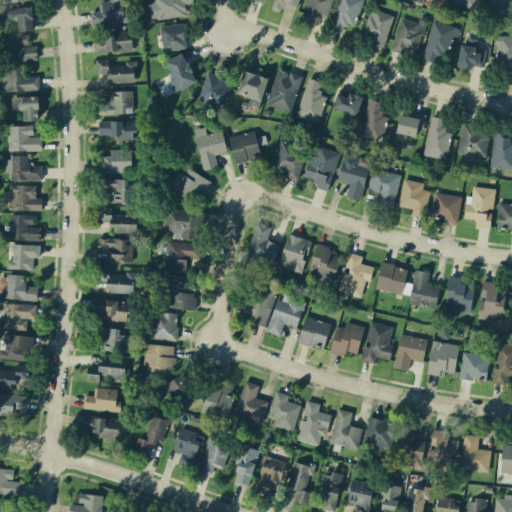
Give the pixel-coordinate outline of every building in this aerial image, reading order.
[(92,24),(130,22),(129,10),(123,10),(122,0),(110,0),(99,1),(99,10),(91,10),(92,24)] [(154,0),(155,0),(147,2),(150,20),(188,13),(186,3),(194,1),(193,0),(154,0)] [(299,0),(273,0),(271,8),(281,11),(284,3),(297,8),(299,0)] [(327,18),(332,0),(307,0),(303,15),(313,19),(314,14),(327,18)] [(361,0),(337,0),(329,28),(342,32),(346,21),(354,24),(361,0)] [(452,0),(452,3),(475,8),(476,0),(452,0)] [(511,0),(488,0),(488,7),(511,8),(511,0)] [(34,29),(33,6),(7,7),(8,20),(18,19),(18,30),(34,29)] [(384,45),(393,15),(370,7),(361,37),(384,45)] [(418,22),(400,17),(391,48),(416,55),(427,17),(420,15),(418,22)] [(458,37),(461,27),(432,20),(423,58),(435,61),(437,54),(444,56),(449,34),(458,37)] [(161,25),(163,50),(186,48),(183,23),(161,25)] [(131,49),(129,33),(94,36),(95,52),(131,49)] [(38,59),(37,44),(28,44),(28,34),(11,35),(12,61),(38,59)] [(511,35),(497,34),(493,70),(511,71),(511,35)] [(477,46),(460,44),(458,66),(472,68),(473,65),(484,66),(486,50),(476,49),(477,46)] [(197,82),(184,52),(166,60),(173,77),(169,79),(174,91),(197,82)] [(137,81),(136,59),(125,60),(125,64),(109,65),(108,58),(96,59),(96,73),(109,72),(110,82),(137,81)] [(3,90),(40,89),(40,75),(24,76),(24,66),(2,66),(3,90)] [(302,73),(277,67),(268,105),(293,111),(302,73)] [(236,92),(251,97),(249,104),(254,106),(256,99),(261,101),(269,77),(244,69),(236,92)] [(234,81),(207,72),(198,100),(225,109),(234,81)] [(322,81),(308,77),(296,114),(318,121),(327,94),(318,91),(322,81)] [(133,90),(110,90),(110,98),(99,99),(99,114),(133,113),(133,90)] [(349,95),(336,93),(333,109),(359,114),(362,95),(349,92),(349,95)] [(24,120),(39,119),(39,95),(12,96),(12,109),(23,109),(24,120)] [(382,101),(367,98),(360,137),(381,141),(386,113),(380,112),(382,101)] [(424,116),(401,110),(396,131),(419,137),(424,116)] [(445,159),(451,133),(444,131),(447,118),(432,115),(423,154),(445,159)] [(133,139),(133,130),(137,130),(137,119),(99,120),(99,135),(117,134),(117,139),(133,139)] [(486,157),(489,126),(461,123),(458,151),(465,152),(464,155),(486,157)] [(10,125),(10,150),(42,149),(42,135),(34,135),(33,124),(10,125)] [(227,151),(222,129),(206,132),(205,126),(194,129),(203,170),(218,166),(215,154),(227,151)] [(511,169),(511,141),(508,141),(510,128),(495,126),(490,167),(511,169)] [(261,155),(254,129),(228,136),(235,162),(261,155)] [(272,164),(286,170),(284,175),(296,179),(307,148),(281,139),(272,164)] [(340,152),(318,145),(315,155),(311,153),(304,174),(315,178),(313,185),(327,190),(333,174),(340,152)] [(137,170),(137,149),(111,150),(111,155),(99,155),(99,172),(137,170)] [(350,183),(346,196),(360,199),(371,159),(344,152),(337,179),(350,183)] [(43,164),(29,164),(29,156),(3,155),(3,172),(11,172),(11,179),(43,179),(43,164)] [(186,174),(179,170),(169,187),(197,203),(210,180),(190,168),(186,174)] [(400,173),(372,168),(368,189),(381,192),(378,204),(393,207),(400,173)] [(113,201),(133,202),(134,179),(103,178),(102,192),(113,192),(113,201)] [(398,205),(412,208),(411,214),(424,217),(430,190),(422,188),(424,182),(404,178),(398,205)] [(36,184),(10,183),(9,209),(42,209),(42,197),(36,197),(36,184)] [(464,218),(478,219),(478,226),(490,228),(492,209),(494,209),(496,188),(473,186),(472,195),(466,195),(464,218)] [(431,217),(457,222),(462,196),(435,191),(431,217)] [(137,232),(137,213),(111,213),(111,207),(100,206),(99,220),(112,221),(111,232),(137,232)] [(186,208),(165,207),(163,230),(173,231),(172,237),(198,239),(200,212),(186,210),(186,208)] [(41,240),(41,225),(33,225),(34,214),(10,213),(9,239),(41,240)] [(272,226),(257,221),(245,254),(273,264),(281,244),(267,239),(272,226)] [(301,271),(312,240),(288,232),(278,263),(301,271)] [(133,239),(98,238),(97,251),(111,251),(111,260),(132,261),(133,239)] [(186,270),(186,257),(201,258),(202,242),(166,241),(165,269),(186,270)] [(334,279),(340,255),(329,252),(331,246),(316,242),(308,273),(334,279)] [(41,244),(13,243),(12,259),(7,259),(7,268),(33,269),(34,256),(40,257),(41,244)] [(374,266),(361,263),(363,255),(349,252),(345,269),(344,268),(338,290),(361,296),(365,279),(370,280),(374,266)] [(377,289),(410,294),(409,303),(436,307),(440,286),(427,284),(429,271),(415,269),(413,282),(405,281),(408,266),(381,262),(377,289)] [(109,272),(109,267),(98,267),(97,280),(108,281),(107,292),(134,293),(134,281),(138,281),(138,273),(109,272)] [(37,299),(38,285),(25,285),(25,274),(7,273),(6,298),(37,299)] [(443,313),(460,315),(460,311),(471,313),(475,285),(461,283),(462,276),(449,275),(443,313)] [(196,308),(196,294),(189,293),(190,280),(169,280),(169,307),(196,308)] [(479,314),(503,317),(507,291),(499,290),(500,282),(483,280),(479,314)] [(267,326),(277,288),(255,281),(251,297),(246,295),(242,311),(254,315),(252,322),(267,326)] [(296,326),(305,300),(280,292),(267,331),(280,335),(284,323),(296,326)] [(131,312),(132,299),(96,299),(96,317),(127,317),(127,312),(131,312)] [(36,304),(3,302),(2,328),(26,329),(27,318),(36,319),(36,304)] [(178,313),(153,310),(151,337),(176,340),(178,313)] [(323,348),(331,323),(305,315),(298,341),(323,348)] [(376,363),(377,356),(390,359),(393,343),(389,343),(393,325),(370,320),(366,343),(365,342),(361,360),(376,363)] [(336,325),(329,351),(344,355),(346,350),(357,353),(364,325),(346,321),(344,327),(336,325)] [(125,351),(126,329),(102,328),(101,350),(125,351)] [(410,358),(424,360),(427,337),(399,334),(395,367),(409,368),(410,358)] [(427,372),(440,375),(441,369),(455,372),(459,344),(433,339),(427,372)] [(145,370),(173,372),(175,344),(146,343),(145,370)] [(511,376),(511,343),(495,343),(494,382),(506,383),(506,377),(511,376)] [(490,354),(462,352),(460,377),(487,380),(490,354)] [(99,375),(129,376),(129,366),(123,366),(124,360),(88,358),(87,379),(99,379),(99,375)] [(0,386),(14,387),(14,377),(29,378),(29,364),(16,364),(16,370),(0,369),(0,386)] [(198,392),(180,372),(163,387),(181,407),(198,392)] [(255,396),(259,384),(245,379),(234,414),(261,422),(268,400),(255,396)] [(120,411),(121,400),(116,400),(118,388),(95,386),(94,395),(84,394),(83,407),(120,411)] [(226,420),(234,394),(209,387),(201,412),(226,420)] [(287,400),(289,394),(275,390),(268,416),(274,418),(272,425),(294,431),(301,404),(287,400)] [(0,415),(16,416),(17,407),(27,408),(27,394),(0,392),(0,415)] [(296,438),(318,444),(321,435),(326,436),(332,414),(318,410),(320,403),(307,399),(302,416),(296,438)] [(362,427),(349,424),(352,411),(338,408),(329,441),(357,448),(362,427)] [(133,449),(147,453),(150,442),(160,445),(169,418),(151,413),(143,437),(137,435),(133,449)] [(99,437),(126,437),(126,417),(82,416),(81,431),(99,431),(99,437)] [(395,421),(368,417),(364,443),(391,447),(395,421)] [(174,449),(181,451),(178,464),(192,467),(198,440),(195,440),(197,431),(179,427),(174,449)] [(444,437),(445,430),(433,428),(428,458),(455,462),(458,440),(444,437)] [(478,448),(479,435),(464,433),(461,468),(489,471),(491,449),(478,448)] [(212,474),(215,466),(223,469),(231,441),(210,434),(198,470),(212,474)] [(511,443),(502,444),(501,472),(511,472),(511,443)] [(258,448),(241,445),(233,482),(250,486),(258,448)] [(279,482),(286,461),(265,454),(254,489),(268,493),(272,480),(279,482)] [(308,503),(311,490),(308,490),(313,464),(293,460),(288,486),(297,488),(294,500),(308,503)] [(334,510),(345,467),(333,464),(332,470),(327,469),(318,506),(334,510)] [(0,493),(19,495),(21,481),(13,480),(14,469),(0,467),(0,493)] [(347,501),(355,503),(353,511),(366,511),(373,482),(352,478),(347,501)] [(380,511),(397,511),(398,490),(381,489),(380,511)] [(421,511),(426,494),(408,490),(403,511),(404,511),(421,511)] [(69,511),(101,511),(104,494),(79,492),(78,503),(70,502),(69,511)] [(511,511),(511,495),(494,494),(493,511),(511,511)] [(456,511),(459,498),(439,495),(435,511),(456,511)] [(8,510),(8,497),(0,496),(0,511),(18,511),(18,510),(8,510)] [(485,511),(486,499),(469,498),(468,511),(485,511)]
